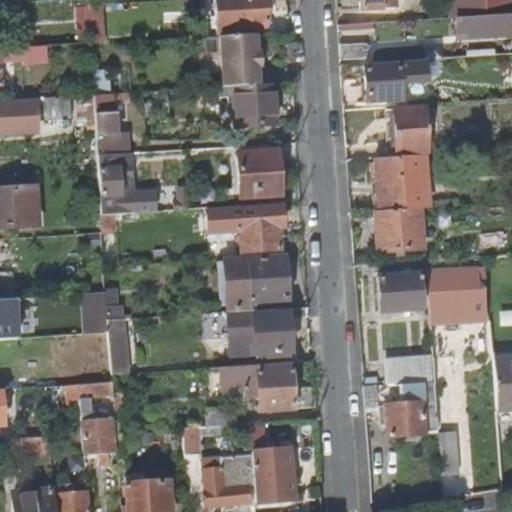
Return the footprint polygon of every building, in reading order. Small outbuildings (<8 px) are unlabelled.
[(266,22),(264,0),(210,0),(214,38),(266,33),(266,22)] [(283,25),(284,0),(270,0),(269,24),(283,25)] [(358,0),(360,12),(395,9),(394,0),(358,0)] [(89,48),(99,47),(97,6),(86,7),(89,47),(89,48)] [(511,16),(452,21),(453,38),(511,33),(511,16)] [(338,48),(339,63),(366,60),(364,45),(338,48)] [(21,62),(21,51),(0,51),(0,57),(4,58),(4,62),(21,62)] [(422,81),(421,62),(361,67),(363,103),(398,101),(397,83),(422,81)] [(202,89),(219,88),(229,87),(228,67),(200,69),(202,89)] [(91,85),(106,83),(105,73),(91,73),(91,85)] [(91,85),(92,95),(108,93),(106,83),(91,85)] [(275,125),(272,84),(232,87),(233,105),(234,127),(275,125)] [(227,105),(233,105),(232,87),(229,87),(219,88),(219,99),(227,99),(227,105)] [(92,97),(94,127),(97,158),(133,155),(132,150),(121,150),(120,138),(117,102),(131,101),(130,94),(92,97)] [(92,96),(77,97),(80,129),(94,127),(92,97),(92,96)] [(64,102),(46,102),(47,121),(65,120),(64,102)] [(35,105),(3,106),(4,127),(0,126),(0,137),(37,135),(35,105)] [(390,114),(392,157),(423,155),(420,112),(390,114)] [(131,138),(120,138),(121,150),(132,150),(131,138)] [(272,150),(239,153),(242,199),(280,196),(278,175),(274,175),(272,150)] [(97,158),(98,176),(101,217),(115,216),(159,213),(157,193),(136,195),(133,155),(97,158)] [(424,157),(375,159),(375,164),(371,165),(373,213),(420,210),(427,209),(424,157)] [(176,203),(176,212),(189,211),(188,188),(178,189),(179,203),(176,203)] [(34,193),(0,194),(0,228),(36,227),(34,193)] [(278,209),(237,211),(238,227),(233,227),(233,238),(239,238),(240,251),(278,249),(277,230),(280,230),(278,209)] [(421,248),(420,210),(373,213),(375,251),(421,248)] [(115,216),(101,217),(102,235),(117,234),(115,216)] [(224,313),(227,312),(250,311),(250,302),(288,299),(284,257),(247,260),(246,256),(220,258),(224,313)] [(480,267),(424,270),(427,309),(482,306),(480,267)] [(419,274),(377,277),(378,313),(421,310),(419,274)] [(117,275),(109,276),(110,294),(119,293),(117,275)] [(82,291),(83,332),(107,331),(106,291),(82,291)] [(256,366),(257,366),(291,363),(287,313),(253,315),(253,311),(250,311),(227,312),(229,345),(230,357),(256,355),(256,366)] [(108,321),(109,336),(112,377),(128,376),(124,320),(108,321)] [(432,381),(430,357),(385,362),(388,386),(402,384),(432,381)] [(511,359),(491,361),(494,408),(511,406),(511,359)] [(257,366),(256,366),(217,369),(219,391),(244,389),(244,397),(257,396),(258,412),(313,407),(311,387),(291,387),(289,368),(257,370),(257,366)] [(436,436),(436,434),(432,381),(402,384),(404,403),(385,404),(388,439),(436,436)] [(114,398),(114,394),(113,385),(81,387),(81,403),(82,416),(90,416),(89,399),(114,398)] [(81,403),(81,387),(72,387),(73,403),(81,403)] [(376,387),(362,388),(364,412),(377,410),(376,387)] [(114,394),(114,398),(115,415),(124,414),(123,394),(114,394)] [(205,428),(233,426),(232,412),(204,414),(205,428)] [(90,416),(82,416),(84,458),(97,459),(98,471),(106,471),(105,458),(115,457),(113,424),(102,424),(101,415),(90,416)] [(252,423),(253,446),(267,445),(266,423),(252,423)] [(197,428),(181,429),(183,457),(198,456),(197,428)] [(436,434),(436,436),(439,478),(456,476),(453,433),(436,434)] [(41,441),(41,452),(51,452),(50,440),(41,441)] [(4,455),(41,452),(41,441),(3,443),(4,455)] [(286,452),(249,454),(250,468),(251,488),(253,505),(290,503),(286,452)] [(251,488),(250,468),(249,456),(203,459),(206,509),(246,506),(246,488),(251,488)] [(170,511),(169,486),(125,489),(126,511),(170,511)] [(86,511),(86,495),(74,495),(74,487),(53,489),(54,511),(86,511)] [(52,511),(52,493),(31,494),(31,498),(16,498),(16,502),(11,502),(11,511),(52,511)]
